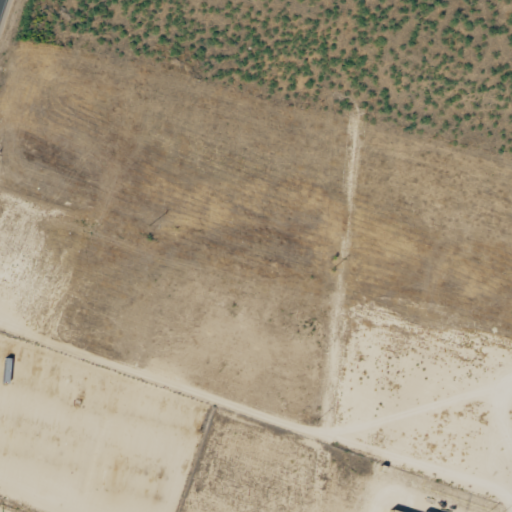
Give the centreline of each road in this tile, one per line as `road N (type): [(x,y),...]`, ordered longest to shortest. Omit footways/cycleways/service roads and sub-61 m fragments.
road 1 (track): [(0,318),(511,490)]
road 2 (track): [(317,430),(511,383)]
